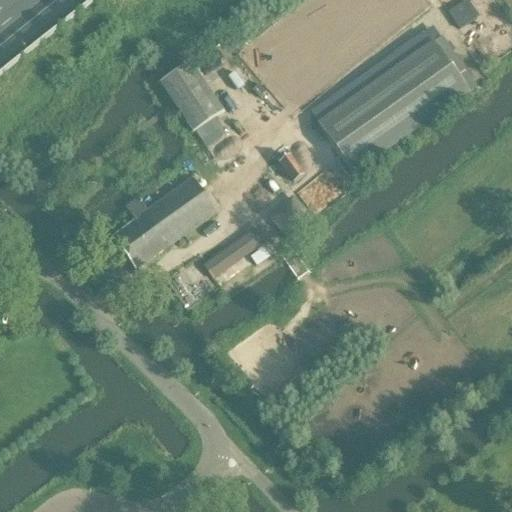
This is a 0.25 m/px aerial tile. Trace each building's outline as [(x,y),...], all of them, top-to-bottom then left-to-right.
[(423,39),(313,117),(318,126),(317,127),(353,177),(469,95),(477,90),(465,73),(441,39),(433,45),(429,47),(423,39)] [(222,114),(188,65),(158,85),(192,135),(222,114)] [(258,99),(265,94),(259,87),(252,92),(258,99)] [(280,164),(290,177),(295,184),(303,178),(289,158),(280,164)] [(112,239),(136,271),(216,215),(193,181),(148,213),(139,200),(126,209),(129,213),(136,222),(112,239)] [(291,201),(271,220),(290,241),(310,222),(291,201)] [(261,232),(206,271),(213,281),(268,241),(261,232)]
